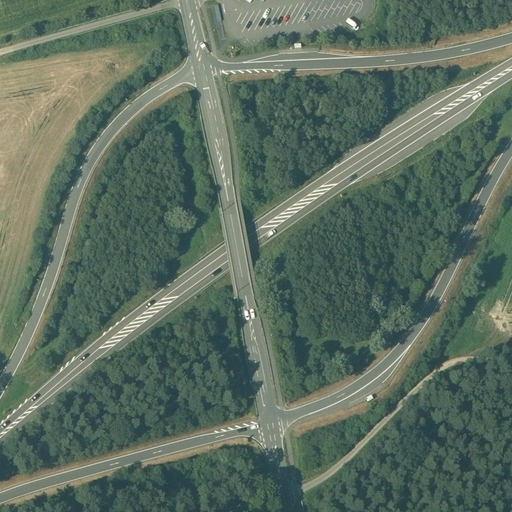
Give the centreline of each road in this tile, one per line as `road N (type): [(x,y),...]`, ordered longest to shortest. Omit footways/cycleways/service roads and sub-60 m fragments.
road 1 (trunk): [(0,443),(209,274),(511,74)]
road 2 (trunk): [(511,62),(206,262),(0,429)]
road 3 (trunk): [(201,72),(151,97),(106,139),(0,387)]
road 4 (trunk): [(270,428),(364,383),(411,337),(511,148)]
road 5 (secondary): [(270,428),(201,72)]
road 6 (trunk): [(511,37),(396,61),(201,72)]
road 7 (trunk): [(0,499),(270,428)]
road 8 (track): [(283,496),(349,458),(445,365),(511,357)]
road 9 (track): [(0,51),(186,1)]
